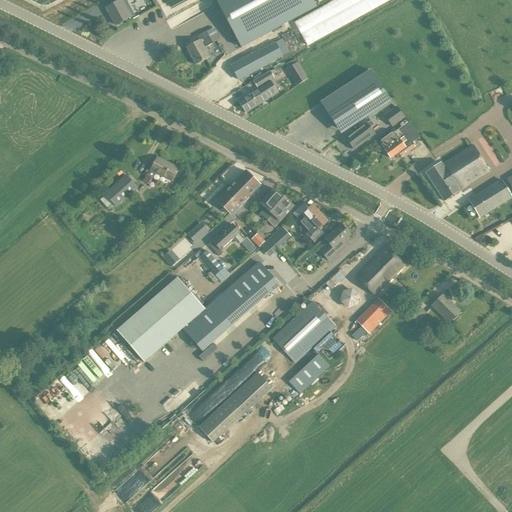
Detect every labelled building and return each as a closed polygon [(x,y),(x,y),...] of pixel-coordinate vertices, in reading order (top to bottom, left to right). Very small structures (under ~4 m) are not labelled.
[(124,7),(128,5),(125,0),(121,0),(107,8),(117,25),(130,18),(124,7)] [(312,0),(214,0),(242,49),(317,8),(312,0)] [(214,28),(207,32),(198,37),(199,40),(186,48),(196,65),(210,58),(204,48),(221,39),(214,28)] [(282,40),(276,43),(232,66),(239,80),(283,56),(289,52),(282,40)] [(286,69),(297,86),(307,79),(308,79),(297,62),(286,69)] [(270,70),(254,81),(259,88),(263,85),(270,81),(275,78),(270,70)] [(334,122),(345,132),(391,103),(370,71),(321,103),(334,122)] [(270,81),(263,85),(259,88),(239,101),(247,113),(278,93),(270,81)] [(397,107),(384,116),(392,127),(404,118),(397,107)] [(400,131),(410,124),(407,120),(399,125),(401,128),(380,143),(385,151),(399,141),(398,139),(403,135),(400,131)] [(348,145),(352,150),(353,149),(354,150),(374,134),(370,128),(374,125),(371,121),(366,124),(346,139),(349,144),(348,145)] [(385,151),(391,159),(396,155),(399,159),(415,148),(412,143),(420,137),(410,124),(400,131),(403,135),(398,139),(399,141),(385,151)] [(461,189),(489,171),(473,147),(443,166),(441,164),(426,174),(444,202),(461,190),(461,189)] [(146,167),(139,180),(152,187),(154,182),(169,191),(179,170),(155,157),(148,169),(146,167)] [(425,171),(442,160),(440,157),(423,168),(425,171)] [(231,215),(260,185),(247,171),(217,201),(231,215)] [(117,207),(137,189),(126,176),(105,194),(117,207)] [(511,198),(511,197),(501,181),(501,180),(469,200),(480,218),(511,198)] [(266,219),(268,220),(273,214),(271,213),(284,198),(274,189),(261,203),(265,208),(260,214),(266,219)] [(273,214),(268,220),(275,227),(280,222),(294,207),(284,198),(271,213),(273,214)] [(305,228),(321,214),(313,206),(303,216),(302,214),(297,219),(305,228)] [(328,222),(321,214),(305,228),(310,232),(307,235),(307,234),(306,235),(315,244),(315,243),(324,235),(320,230),(328,222)] [(210,246),(219,256),(220,257),(223,254),(220,251),(240,233),(233,225),(210,246)] [(341,225),(322,243),(326,247),(320,252),(328,261),(347,244),(344,242),(351,236),(341,225)] [(267,254),(289,234),(283,227),(261,247),(267,254)] [(189,237),(195,243),(199,239),(194,233),(189,237)] [(265,241),(257,234),(251,240),(259,248),(265,241)] [(187,249),(192,244),(185,237),(180,243),(187,249)] [(366,287),(395,257),(386,248),(357,278),(366,287)] [(172,249),(163,256),(171,266),(180,259),(172,249)] [(206,250),(199,256),(216,275),(223,269),(206,250)] [(299,261),(302,265),(307,261),(303,257),(299,261)] [(404,266),(395,257),(366,287),(375,296),(404,266)] [(259,263),(205,309),(183,329),(202,352),(279,286),(259,263)] [(344,278),(339,272),(328,282),(333,288),(344,278)] [(183,329),(205,309),(198,301),(178,278),(116,332),(137,355),(144,363),(183,329)] [(339,300),(352,309),(362,295),(349,286),(339,300)] [(448,322),(459,311),(443,295),(432,306),(448,322)] [(356,321),(361,326),(352,336),(357,341),(368,332),(368,333),(390,311),(378,299),(356,321)] [(295,363),(334,326),(313,303),(274,339),(295,363)] [(416,323),(426,313),(417,304),(407,313),(416,323)] [(213,342),(199,356),(204,361),(218,347),(213,342)] [(270,347),(259,351),(262,360),(273,356),(270,347)] [(300,394),(329,367),(318,355),(289,382),(300,394)] [(199,427),(213,443),(272,388),(258,373),(199,427)] [(105,412),(111,420),(120,414),(114,405),(105,412)]
